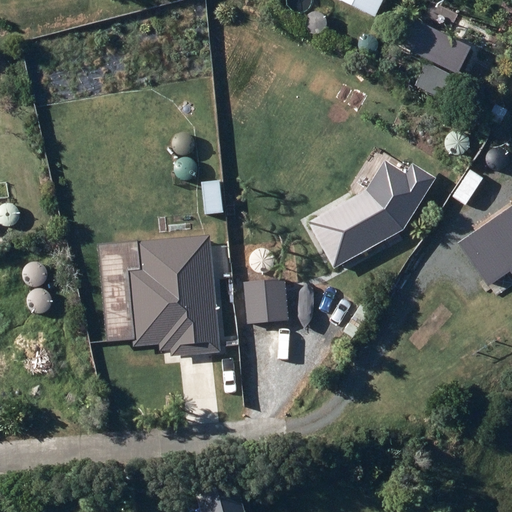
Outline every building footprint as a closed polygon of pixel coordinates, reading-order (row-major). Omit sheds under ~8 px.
[(270,0),(265,12),(276,17),(281,7),(284,8),(287,0),(270,0)] [(317,0),(327,11),(340,0),(317,0)] [(334,21),(315,7),(301,27),(321,41),(334,21)] [(367,26),(348,51),(360,59),(378,34),(367,26)] [(373,53),(404,71),(414,53),(383,35),(373,53)] [(439,100),(450,78),(424,65),(413,88),(439,100)] [(192,132),(169,133),(172,185),(194,184),(192,132)] [(222,180),(202,181),(204,214),(224,213),(222,180)] [(0,205),(0,229),(21,226),(16,202),(0,205)] [(208,236),(138,241),(140,267),(123,268),(129,347),(160,345),(161,360),(182,358),(182,350),(216,347),(208,236)] [(260,249),(260,244),(248,243),(247,265),(276,266),(276,250),(260,249)] [(252,343),(252,369),(272,368),(271,342),(252,343)] [(237,511),(230,482),(191,493),(195,511),(237,511)]
